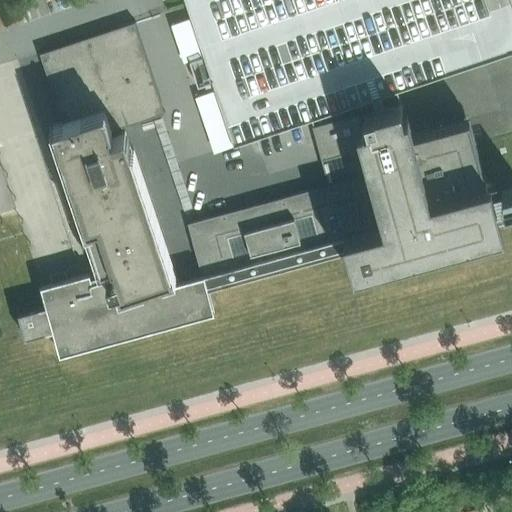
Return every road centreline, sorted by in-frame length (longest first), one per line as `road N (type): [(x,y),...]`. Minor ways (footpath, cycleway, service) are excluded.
road 1 (primary): [(511,358),(0,498)]
road 2 (primary): [(127,511),(511,407)]
